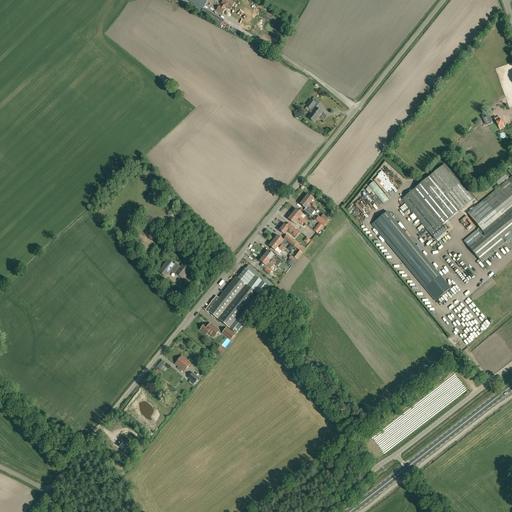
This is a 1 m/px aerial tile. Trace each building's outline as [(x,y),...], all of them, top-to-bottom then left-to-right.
[(205,9),(210,0),(190,0),(195,3),(193,7),(202,11),(204,8),(205,9)] [(221,0),(221,1),(223,2),(222,4),(221,7),(219,6),(217,10),(222,13),(225,10),(224,9),(225,6),(230,9),(234,3),(228,0),(221,0)] [(213,14),(210,19),(221,26),(224,21),(213,14)] [(318,117),(322,112),(316,107),(315,109),(313,107),(316,103),(311,100),(306,106),(311,110),(310,110),(310,113),(311,113),(308,117),(314,122),(314,121),(317,116),(318,117)] [(298,113),(297,111),(293,112),(296,119),(302,117),(300,112),(298,113)] [(504,127),(499,117),(494,119),(500,129),(504,127)] [(431,235),(474,199),(444,164),(402,199),(431,235)] [(507,179),(503,175),(494,182),(498,187),(507,180),(507,179)] [(511,186),(507,181),(468,213),(480,227),(464,241),(482,262),(511,237),(511,186)] [(308,194),(304,199),(315,208),(317,206),(314,203),(313,204),(311,203),(314,199),(308,194)] [(316,209),(315,208),(304,199),(300,204),(305,208),(304,209),(311,215),(316,209)] [(308,222),(300,216),(302,213),(296,209),(292,214),(306,225),(306,224),(308,222)] [(311,228),(306,224),(306,225),(292,214),(289,219),(294,224),(297,221),(302,225),(302,224),(309,230),(311,228)] [(382,218),(374,225),(389,243),(393,242),(400,251),(399,245),(402,245),(404,248),(403,244),(402,242),(401,239),(400,237),(400,236),(398,233),(395,234),(393,232),(393,227),(389,228),(388,226),(387,223),(384,223),(383,218),(382,218)] [(323,226),(319,223),(314,230),(318,233),(323,226)] [(280,230),(279,230),(284,234),(287,231),(296,238),(300,233),(289,224),(287,226),(285,224),(281,228),(281,227),(279,230),(280,230)] [(447,231),(443,226),(432,235),(436,240),(447,231)] [(294,247),(297,243),(287,235),(284,239),(294,247)] [(273,241),(284,249),(285,247),(283,244),(282,245),(281,243),(283,240),(278,236),(273,241)] [(284,249),(273,241),(269,246),(275,251),(278,247),(279,248),(279,249),(282,251),(284,249)] [(279,264),(276,261),(273,259),(271,258),(274,255),(268,250),(264,256),(274,264),(277,266),(279,264)] [(298,250),(293,256),(297,259),(302,253),(298,250)] [(277,255),(275,257),(282,264),(284,261),(277,255)] [(273,266),(274,264),(264,256),(260,261),(266,265),(267,266),(265,270),(270,274),(272,271),(270,269),(273,266)] [(183,264),(180,268),(178,266),(179,266),(176,263),(175,265),(169,260),(159,272),(165,277),(170,270),(178,276),(179,275),(182,278),(186,274),(185,273),(189,269),(190,269),(183,264)] [(209,311),(236,334),(272,290),(256,276),(248,286),(236,277),(219,298),(216,296),(205,310),(208,313),(209,311)] [(217,334),(219,331),(212,325),(210,327),(208,326),(208,327),(205,325),(203,327),(202,327),(201,328),(201,329),(200,330),(206,335),(208,332),(211,334),(211,335),(213,337),(214,336),(214,337),(215,336),(216,336),(217,335),(217,334)] [(222,333),(231,340),(235,334),(227,327),(222,333)] [(229,339),(224,346),(229,349),(233,342),(229,339)] [(184,372),(191,363),(182,356),(175,364),(179,367),(178,368),(181,371),(182,370),(184,372)] [(160,370),(166,363),(162,360),(157,367),(160,370)] [(195,383),(199,378),(192,372),(188,378),(195,383)] [(124,437),(118,445),(123,448),(129,441),(124,437)]
